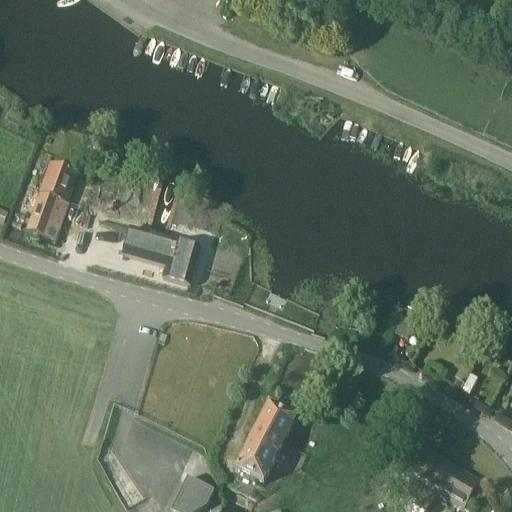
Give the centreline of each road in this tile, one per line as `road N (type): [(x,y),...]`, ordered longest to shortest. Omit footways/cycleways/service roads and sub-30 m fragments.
road 1 (unclassified): [(511,464),(432,395),(371,363),(0,251)]
road 2 (tertiary): [(511,163),(135,0)]
